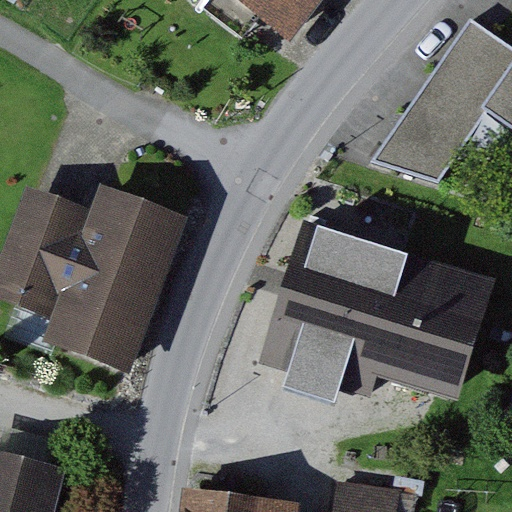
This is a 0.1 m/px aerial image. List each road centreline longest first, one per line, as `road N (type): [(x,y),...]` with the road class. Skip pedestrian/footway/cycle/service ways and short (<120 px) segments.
road 1 (residential): [(264,179),(192,325),(152,511)]
road 2 (unknown): [(193,412),(280,461),(430,427),(475,397)]
road 3 (unclassified): [(0,35),(264,179)]
road 4 (residential): [(406,0),(264,179)]
